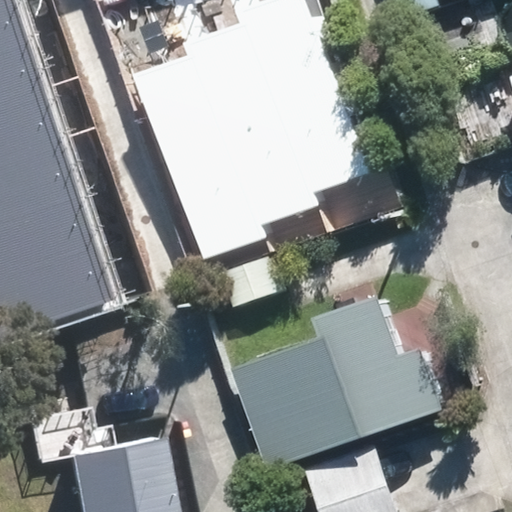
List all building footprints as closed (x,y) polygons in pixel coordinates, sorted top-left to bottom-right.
[(0,181),(92,155),(46,0),(31,0),(0,9),(0,181)] [(248,25),(240,0),(129,0),(168,126),(311,82),(289,12),(248,25)] [(375,112),(290,142),(315,213),(400,184),(375,112)] [(282,254),(214,277),(227,315),(294,292),(282,254)] [(347,332),(250,366),(283,457),(452,397),(434,346),(412,353),(391,296),(341,314),(347,332)] [(166,511),(151,431),(77,444),(89,511),(166,511)] [(413,511),(392,451),(327,474),(340,511),(413,511)]
